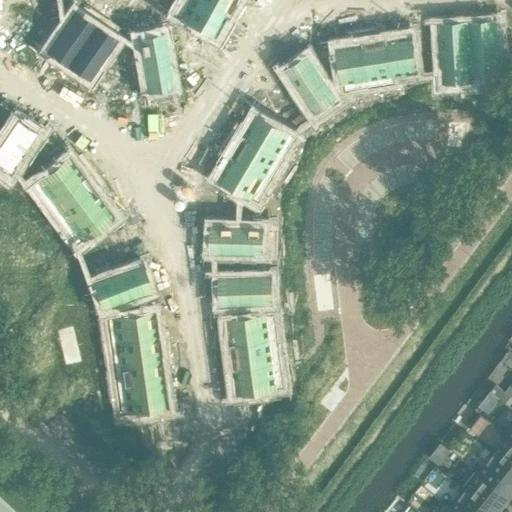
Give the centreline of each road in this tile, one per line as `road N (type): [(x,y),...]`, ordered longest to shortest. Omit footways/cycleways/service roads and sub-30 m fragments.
road 1 (residential): [(262,511),(511,186)]
road 2 (residential): [(0,420),(113,511)]
